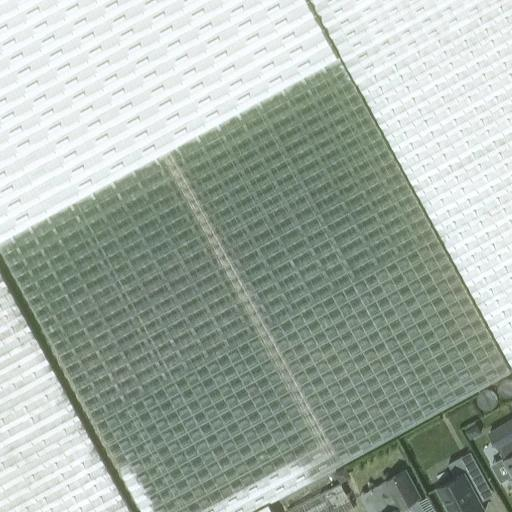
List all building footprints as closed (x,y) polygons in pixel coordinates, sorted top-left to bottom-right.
[(511,368),(301,0),(0,0),(0,248),(142,511),(272,511),(267,502),(511,368)] [(511,0),(314,0),(359,83),(429,212),(506,353),(511,363),(511,0)] [(0,511),(130,511),(44,351),(0,269),(0,511)] [(488,432),(502,456),(489,463),(500,481),(511,473),(511,418),(488,432)] [(483,511),(485,511),(471,486),(485,478),(470,451),(448,463),(455,477),(437,487),(450,511),(483,511)] [(405,468),(358,494),(367,511),(401,511),(399,507),(419,496),(405,468)]
